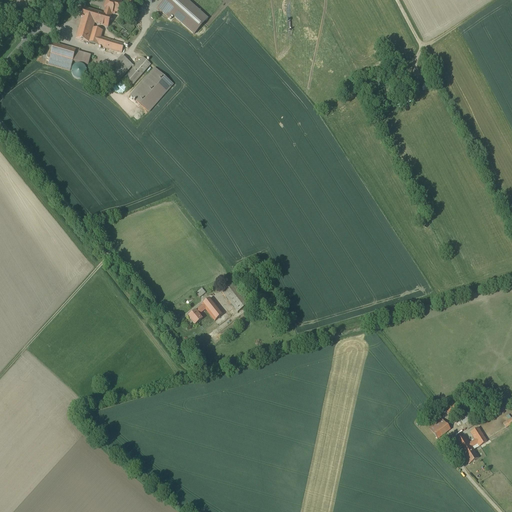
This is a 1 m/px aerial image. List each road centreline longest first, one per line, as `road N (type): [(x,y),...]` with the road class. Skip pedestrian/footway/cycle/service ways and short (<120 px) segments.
road 1 (track): [(0,376),(108,256)]
road 2 (track): [(396,0),(424,46),(496,0)]
